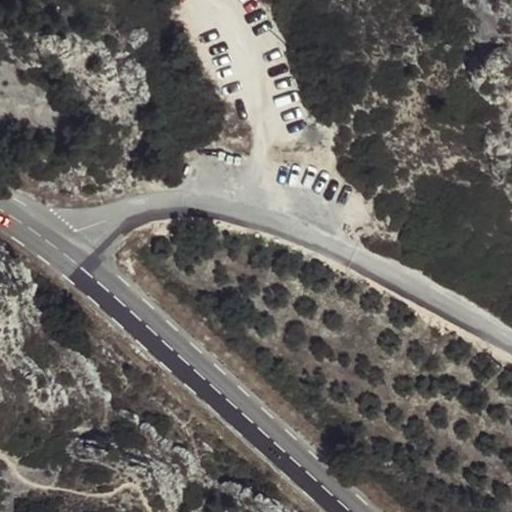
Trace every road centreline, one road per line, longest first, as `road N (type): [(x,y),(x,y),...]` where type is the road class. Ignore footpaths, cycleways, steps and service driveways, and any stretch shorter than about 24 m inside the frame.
road 1 (unclassified): [(52,240),(153,206),(203,208),(278,226),(511,345)]
road 2 (tertiary): [(52,240),(350,511)]
